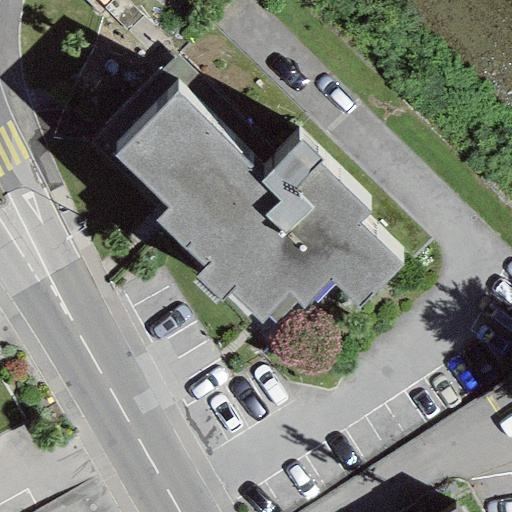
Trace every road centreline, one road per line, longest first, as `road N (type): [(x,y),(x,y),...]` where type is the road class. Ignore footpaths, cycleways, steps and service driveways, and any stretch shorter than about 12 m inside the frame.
road 1 (residential): [(0,204),(176,511)]
road 2 (unknown): [(336,511),(459,436),(477,435),(511,453)]
